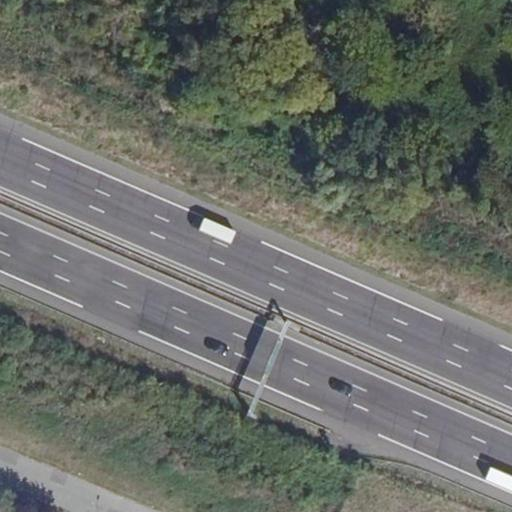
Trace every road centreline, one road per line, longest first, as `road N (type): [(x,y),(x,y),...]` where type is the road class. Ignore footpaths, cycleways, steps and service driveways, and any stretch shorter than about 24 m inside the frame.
road 1 (motorway): [(511,375),(0,153)]
road 2 (motorway): [(0,243),(511,465)]
road 3 (residential): [(118,511),(0,464)]
